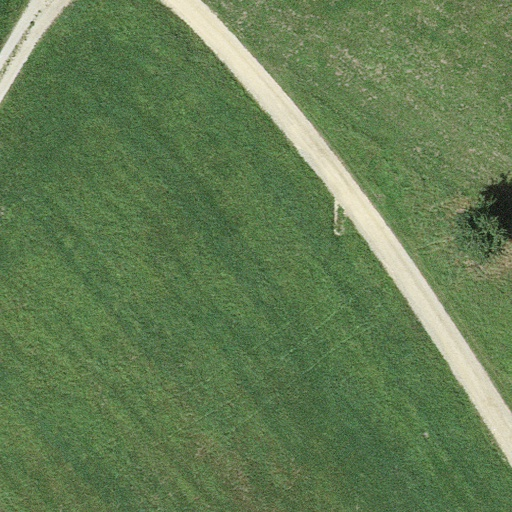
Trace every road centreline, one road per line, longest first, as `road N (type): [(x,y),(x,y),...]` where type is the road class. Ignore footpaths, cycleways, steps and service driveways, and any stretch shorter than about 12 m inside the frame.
road 1 (track): [(170,0),(304,155),(511,447)]
road 2 (track): [(331,0),(511,107)]
